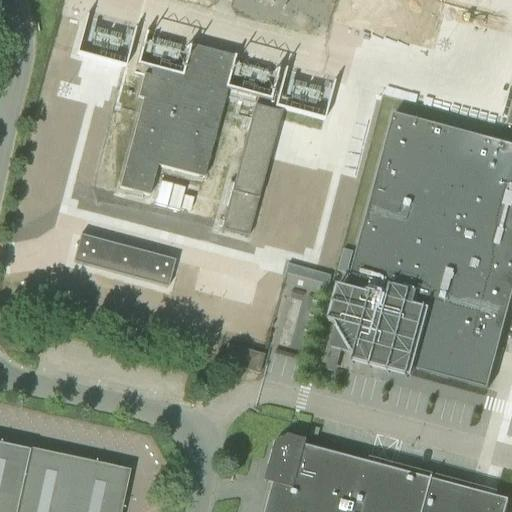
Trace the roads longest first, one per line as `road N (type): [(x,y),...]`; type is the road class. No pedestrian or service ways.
road 1 (unclassified): [(511,458),(265,392),(234,402),(197,442)]
road 2 (unclassified): [(197,442),(169,415),(0,374)]
road 3 (unclassified): [(0,186),(22,72),(10,0)]
